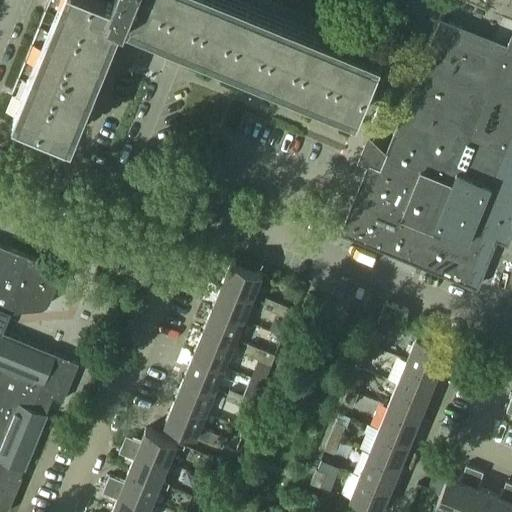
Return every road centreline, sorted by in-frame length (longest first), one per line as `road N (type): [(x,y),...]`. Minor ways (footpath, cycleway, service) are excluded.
road 1 (residential): [(170,267),(72,511)]
road 2 (residential): [(71,166),(123,187),(173,56),(145,45),(116,57)]
road 3 (residential): [(307,243),(331,180),(222,138),(196,201)]
road 4 (residential): [(510,322),(307,243)]
road 5 (residential): [(170,267),(0,198)]
road 6 (residential): [(460,441),(510,322)]
